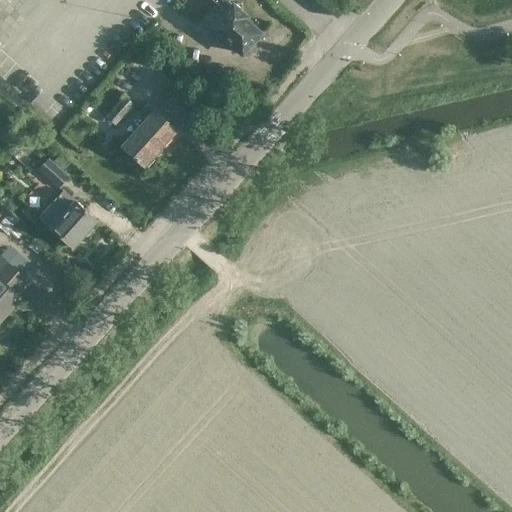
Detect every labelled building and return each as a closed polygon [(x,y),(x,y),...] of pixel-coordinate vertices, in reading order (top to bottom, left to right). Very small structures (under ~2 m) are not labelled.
[(211,0),(226,14),(213,28),(242,54),(260,34),(243,19),(245,17),(228,2),(229,0),(211,0)] [(125,97),(106,118),(116,126),(135,105),(125,97)] [(145,167),(177,131),(147,104),(140,112),(146,117),(120,145),(145,167)] [(58,190),(67,179),(47,161),(37,172),(58,190)] [(71,248),(95,220),(75,202),(74,203),(62,193),(54,202),(66,212),(50,230),(71,248)] [(16,296),(28,282),(0,257),(0,321),(20,299),(16,296)]
